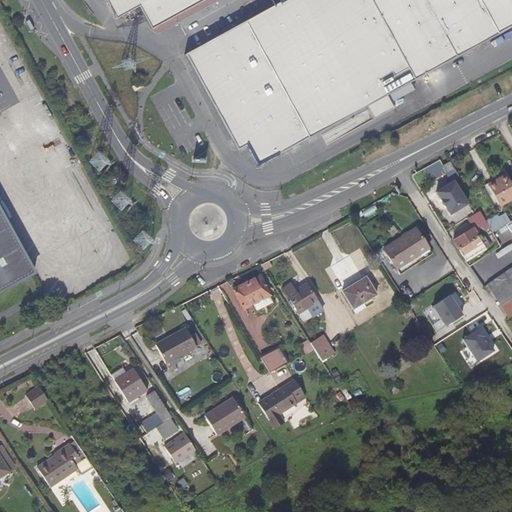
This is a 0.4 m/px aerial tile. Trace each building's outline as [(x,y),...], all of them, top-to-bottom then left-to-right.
[(105,0),(116,20),(136,9),(139,7),(152,30),(206,0),(105,0)] [(247,146),(258,166),(320,133),(327,145),(393,108),(390,103),(414,90),(410,83),(415,81),(511,27),(511,0),(286,0),(234,29),(186,55),(238,151),(247,146)] [(151,82),(148,77),(138,83),(141,87),(151,82)] [(455,166),(451,158),(442,163),(447,170),(455,166)] [(511,196),(511,180),(509,176),(490,186),(501,203),(511,196)] [(456,179),(438,191),(452,213),(470,202),(456,179)] [(0,288),(34,270),(0,206),(0,288)] [(491,225),(502,217),(499,214),(489,221),(491,225)] [(506,224),(502,217),(491,225),(495,231),(506,224)] [(477,225),(456,238),(469,257),(490,244),(487,240),(482,232),(477,225)] [(396,269),(429,249),(415,228),(383,249),(396,269)] [(482,232),(487,240),(491,237),(487,230),(482,232)] [(432,254),(429,249),(396,269),(400,275),(432,254)] [(511,266),(486,284),(507,317),(511,313),(511,266)] [(243,309),(252,305),(270,295),(260,275),(233,289),(243,309)] [(353,307),(362,302),(375,294),(365,278),(344,291),(353,307)] [(319,302),(317,298),(309,286),(307,282),(295,290),(291,283),(282,288),(290,301),(288,302),(294,312),(296,311),(298,314),(307,308),(311,316),(321,307),(318,302),(319,302)] [(322,295),(314,284),(309,286),(317,298),(322,295)] [(436,332),(462,316),(449,296),(424,312),(436,332)] [(365,306),(362,302),(353,307),(356,312),(365,306)] [(166,364),(181,355),(197,348),(196,346),(202,343),(196,332),(190,335),(186,328),(155,344),(166,364)] [(478,330),(461,340),(475,362),(492,352),(487,344),(486,345),(482,338),(483,337),(478,330)] [(323,335),(310,343),(314,349),(314,350),(327,342),(323,335)] [(310,343),(308,340),(300,345),(305,354),(314,349),(310,343)] [(327,342),(314,350),(315,351),(322,361),(334,353),(327,342)] [(286,363),(279,350),(263,358),(270,372),(286,363)] [(183,360),(181,355),(166,364),(168,368),(183,360)] [(111,374),(115,380),(132,369),(128,363),(111,374)] [(132,369),(115,380),(129,402),(147,390),(132,368),(132,369)] [(258,403),(274,428),(284,421),(279,414),(305,397),(294,380),(258,403)] [(48,400),(38,386),(26,395),(35,409),(48,400)] [(154,390),(145,397),(157,414),(166,408),(154,390)] [(204,415),(212,426),(217,434),(217,435),(245,417),(232,398),(204,415)] [(195,450),(184,433),(164,446),(175,463),(195,450)] [(497,461),(511,455),(511,442),(511,439),(492,447),(497,461)] [(76,464),(81,460),(70,443),(54,454),(55,455),(37,467),(51,487),(78,468),(76,464)] [(0,477),(10,471),(0,455),(0,477)]
